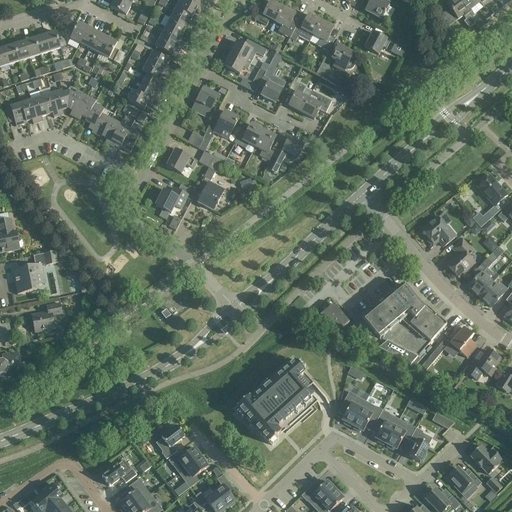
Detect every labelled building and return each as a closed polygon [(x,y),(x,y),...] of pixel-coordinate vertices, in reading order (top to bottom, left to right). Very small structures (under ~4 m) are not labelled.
[(117,0),(114,0),(110,10),(125,18),(131,7),(117,0)] [(202,0),(186,0),(185,3),(203,12),(208,3),(206,2),(202,0)] [(370,4),(365,13),(380,21),(382,18),(389,22),(395,11),(388,7),(389,5),(379,0),(364,0),(364,1),(370,4)] [(455,0),(446,7),(457,22),(462,18),(466,22),(463,23),(469,30),(474,26),(470,19),(455,0)] [(468,0),(454,0),(455,0),(470,19),(474,16),(470,11),(475,8),(468,0)] [(490,10),(482,0),(468,0),(475,8),(479,4),(486,13),(490,10)] [(482,0),(490,10),(491,9),(488,5),(491,3),(488,0),(482,0)] [(192,19),(194,14),(199,16),(201,12),(202,13),(203,12),(185,3),(180,1),(175,10),(192,19)] [(270,21),(275,23),(278,17),(279,17),(280,15),(280,16),(284,10),(271,3),(267,11),(261,8),(254,21),(266,27),(270,21)] [(175,10),(170,20),(191,31),(193,26),(189,24),(192,19),(175,10)] [(278,34),(290,40),(297,26),(291,24),(295,16),(284,10),(280,16),(280,15),(279,17),(278,17),(275,23),(282,27),(278,34)] [(309,43),(313,37),(316,31),(317,31),(318,29),(321,23),(309,17),(302,29),(297,26),(290,40),(296,43),(298,37),(309,43)] [(170,20),(165,29),(182,38),(185,33),(189,35),(191,31),(170,20)] [(483,22),(477,27),(480,31),(485,27),(486,26),(483,22)] [(318,29),(317,31),(316,31),(313,37),(309,43),(317,47),(328,53),(335,40),(329,37),(333,30),(321,23),(318,29)] [(80,47),(88,30),(78,25),(70,42),(80,47)] [(165,29),(160,39),(181,50),(183,46),(179,43),(182,38),(165,29)] [(89,51),(97,35),(88,30),(80,47),(89,51)] [(378,56),(382,49),(386,51),(390,43),(373,34),(365,49),(378,56)] [(45,38),(50,55),(61,51),(55,35),(45,38)] [(107,40),(97,35),(89,51),(99,56),(107,40)] [(35,41),(40,58),(50,55),(45,38),(35,41)] [(160,39),(155,48),(172,57),(174,53),(179,55),(181,50),(160,39)] [(116,45),(107,40),(99,56),(97,60),(105,64),(107,61),(108,61),(109,60),(113,62),(114,63),(119,52),(115,49),(117,45),(116,45)] [(397,40),(390,53),(401,59),(408,46),(397,40)] [(24,44),(29,61),(40,58),(35,41),(24,44)] [(14,48),(19,64),(29,61),(24,44),(14,48)] [(250,66),(256,54),(236,44),(230,55),(250,66)] [(272,50),(278,54),(281,47),(276,44),(272,50)] [(3,51),(8,68),(19,64),(14,48),(3,51)] [(353,69),(354,68),(354,65),(354,63),(352,62),(350,61),(353,56),(338,48),(331,60),(336,62),(333,68),(344,73),(345,70),(347,71),(349,71),(351,71),(353,69)] [(132,55),(139,58),(141,55),(140,54),(141,52),(138,50),(136,52),(134,51),(132,55)] [(3,51),(0,51),(0,70),(8,68),(3,51)] [(119,52),(114,63),(119,66),(125,55),(119,52)] [(168,74),(170,70),(167,68),(169,62),(153,53),(148,63),(168,74)] [(273,59),(269,67),(263,78),(269,81),(261,97),(275,105),(282,91),(285,85),(272,78),(282,58),(276,54),(273,59)] [(248,70),(250,66),(230,55),(224,68),(239,76),(243,67),(248,70)] [(148,63),(142,73),(147,76),(147,75),(159,81),(161,77),(165,79),(168,74),(148,63)] [(322,64),(317,74),(324,78),(329,67),(322,64)] [(103,71),(99,69),(99,70),(94,68),(91,73),(96,76),(100,78),(103,71)] [(43,69),(33,72),(36,79),(45,76),(43,69)] [(256,92),(265,74),(259,71),(249,91),(255,94),(256,92)] [(122,74),(117,83),(122,85),(127,77),(122,74)] [(160,94),(165,85),(159,81),(147,75),(147,76),(142,85),(160,94)] [(301,114),(313,92),(293,82),(293,83),(287,94),(294,98),(289,108),(301,114)] [(123,91),(125,87),(117,83),(115,87),(123,91)] [(27,91),(26,85),(15,88),(18,95),(22,94),(21,93),(27,91)] [(142,85),(137,94),(137,95),(153,103),(155,104),(160,94),(142,85)] [(338,86),(335,93),(342,97),(346,90),(338,86)] [(153,103),(137,95),(137,94),(128,89),(123,99),(127,102),(143,110),(146,105),(150,107),(153,103)] [(217,98),(203,90),(192,111),(206,118),(217,98)] [(58,119),(63,118),(61,113),(68,111),(70,94),(64,96),(63,92),(50,96),(58,119)] [(313,92),(301,114),(314,121),(319,111),(324,114),(330,103),(319,97),(315,104),(308,101),(313,92)] [(86,99),(76,94),(74,97),(70,94),(68,111),(72,113),(70,117),(74,119),(86,99)] [(50,96),(41,99),(46,118),(51,116),(53,121),(58,119),(50,96)] [(41,99),(31,103),(38,125),(42,124),(41,120),(46,118),(41,99)] [(74,119),(79,122),(81,118),(86,121),(94,106),(95,104),(86,99),(74,119)] [(31,103),(21,106),(26,124),(31,123),(32,127),(38,125),(31,103)] [(26,124),(21,106),(11,109),(15,123),(17,128),(26,125),(26,124)] [(86,121),(85,123),(90,126),(88,130),(92,132),(101,116),(103,111),(94,106),(86,121)] [(130,108),(126,115),(130,116),(136,120),(139,114),(139,113),(133,110),(130,108)] [(9,125),(15,123),(11,109),(5,111),(9,125)] [(215,130),(213,134),(214,135),(219,137),(227,141),(230,135),(238,120),(224,112),(215,130)] [(140,115),(135,123),(142,126),(146,118),(140,115)] [(110,121),(101,116),(92,132),(93,133),(92,135),(100,139),(110,121)] [(120,126),(110,121),(100,139),(101,140),(102,138),(107,141),(105,145),(108,147),(120,126)] [(129,131),(120,126),(108,147),(113,150),(115,145),(120,148),(129,131)] [(255,148),(263,132),(251,126),(249,129),(244,126),(239,135),(234,145),(245,150),(248,145),(255,148)] [(129,131),(120,148),(121,148),(120,150),(129,154),(139,136),(129,131)] [(275,139),(263,132),(255,148),(262,152),(259,158),(269,163),(270,162),(274,154),(269,151),(275,139)] [(187,144),(198,150),(204,139),(193,133),(187,144)] [(205,138),(204,139),(198,150),(204,153),(211,141),(205,138)] [(269,163),(265,170),(276,176),(280,168),(283,162),(284,163),(286,163),(287,164),(289,164),(291,163),(293,163),(294,162),(296,160),(297,159),(303,147),(289,139),(282,151),(281,153),(276,150),(274,154),(270,162),(269,163)] [(189,159),(175,152),(167,168),(181,175),(185,167),(192,171),(196,164),(188,160),(189,159)] [(209,169),(214,159),(204,154),(199,164),(209,169)] [(217,174),(223,163),(219,161),(214,159),(209,169),(215,173),(217,174)] [(215,173),(209,169),(204,179),(210,182),(215,173)] [(272,179),(265,175),(261,182),(268,186),(272,179)] [(477,189),(494,208),(507,196),(490,177),(477,189)] [(251,180),(240,184),(243,193),(258,188),(255,182),(252,183),(251,180)] [(224,192),(209,184),(198,204),(213,212),(224,192)] [(184,204),(189,207),(196,194),(182,187),(180,193),(174,190),(170,196),(163,192),(155,207),(163,211),(169,214),(170,215),(174,207),(181,210),(184,204)] [(511,201),(511,202),(510,204),(497,218),(504,224),(509,218),(511,220),(511,201)] [(163,211),(159,217),(166,220),(169,214),(163,211)] [(169,228),(176,232),(181,221),(174,217),(169,228)] [(469,229),(475,224),(469,217),(463,222),(469,229)] [(438,219),(422,232),(427,238),(426,239),(431,246),(437,240),(443,248),(456,238),(446,227),(445,228),(438,219)] [(0,255),(18,252),(15,234),(13,234),(10,221),(0,223),(0,255)] [(495,226),(490,222),(481,230),(486,235),(495,226)] [(480,231),(475,225),(469,231),(474,237),(480,231)] [(458,256),(447,267),(458,279),(464,273),(465,274),(474,264),(468,257),(473,252),(462,241),(452,250),(458,256)] [(492,244),(487,249),(492,254),(497,249),(492,244)] [(34,267),(12,271),(17,296),(36,292),(35,288),(41,287),(45,286),(43,275),(41,266),(45,265),(45,267),(59,264),(57,253),(56,253),(43,255),(43,256),(33,258),(34,267)] [(481,266),(486,270),(487,271),(487,270),(497,260),(492,255),(481,266)] [(468,289),(480,299),(493,284),(498,278),(495,275),(494,276),(487,270),(487,271),(486,270),(482,274),(481,274),(468,289)] [(493,284),(480,299),(491,309),(504,294),(507,291),(502,286),(499,289),(493,284)] [(346,333),(347,334),(413,369),(425,356),(422,353),(446,326),(426,308),(423,310),(403,286),(362,320),(354,326),(346,333)] [(47,308),(48,315),(32,318),(35,333),(54,329),(52,319),(62,317),(60,305),(47,308)] [(320,317),(342,329),(349,324),(334,305),(320,317)] [(166,311),(161,314),(166,320),(170,316),(166,311)] [(450,345),(467,360),(477,348),(469,341),(473,337),(463,329),(450,345)] [(418,371),(423,375),(452,342),(447,338),(418,371)] [(494,370),(501,361),(488,352),(479,365),(472,360),(464,373),(477,382),(483,373),(491,378),(496,371),(494,370)] [(0,382),(1,382),(0,377),(5,376),(9,371),(13,374),(21,368),(19,357),(10,358),(10,356),(2,358),(2,362),(0,362),(0,382)] [(250,399),(237,409),(251,426),(253,424),(256,428),(255,430),(268,446),(281,435),(275,428),(277,426),(279,429),(283,426),(281,423),(284,420),(285,422),(314,397),(299,380),(305,374),(296,363),(276,381),(276,382),(272,385),(272,384),(252,402),(250,399)] [(351,369),(348,375),(355,379),(358,373),(351,369)] [(503,374),(498,382),(495,387),(508,395),(511,389),(511,375),(510,379),(503,374)] [(447,379),(445,386),(452,388),(454,382),(447,379)] [(366,403),(356,398),(356,397),(349,393),(343,405),(349,408),(342,421),(344,423),(343,424),(350,428),(351,427),(353,427),(366,403)] [(489,400),(485,406),(492,410),(496,404),(489,400)] [(410,401),(407,407),(415,412),(418,405),(410,401)] [(376,408),(366,403),(353,427),(354,428),(353,430),(360,433),(361,432),(363,433),(370,420),(376,423),(383,411),(376,408)] [(376,423),(383,427),(375,440),(378,441),(377,443),(384,446),(385,445),(386,445),(399,421),(389,416),(389,415),(383,411),(376,423)] [(447,420),(443,427),(448,430),(455,424),(453,423),(447,420)] [(386,445),(387,446),(386,448),(393,452),(394,450),(397,451),(403,438),(410,441),(416,430),(409,426),(409,427),(399,421),(386,445)] [(161,454),(166,460),(177,452),(173,447),(184,438),(177,428),(175,429),(174,428),(167,433),(168,434),(161,439),(162,439),(156,444),(162,453),(161,454)] [(409,458),(420,464),(421,461),(423,462),(427,455),(425,454),(429,447),(428,446),(432,440),(422,434),(423,433),(416,430),(410,441),(416,445),(409,458)] [(150,432),(146,435),(150,440),(154,437),(150,432)] [(492,452),(489,455),(481,447),(470,457),(476,463),(475,464),(480,469),(481,469),(488,476),(499,466),(498,464),(501,461),(492,452)] [(181,459),(178,455),(168,462),(172,467),(179,475),(201,459),(199,457),(201,456),(196,450),(195,451),(194,450),(181,459)] [(204,460),(202,461),(201,459),(179,475),(186,484),(185,484),(189,490),(199,482),(195,477),(207,468),(206,467),(208,465),(204,460)] [(102,477),(109,487),(121,478),(126,484),(136,476),(131,470),(130,471),(130,470),(124,462),(117,466),(111,471),(109,469),(103,474),(104,476),(102,477)] [(217,468),(213,472),(218,479),(223,476),(217,468)] [(467,478),(458,469),(457,470),(455,469),(450,474),(451,476),(447,480),(463,496),(473,486),(476,489),(481,485),(471,474),(467,478)] [(222,488),(214,494),(226,509),(227,508),(229,510),(235,505),(234,503),(235,502),(228,494),(234,490),(223,476),(217,481),(222,488)] [(502,489),(492,479),(486,485),(496,495),(502,489)] [(126,511),(128,511),(129,511),(150,496),(144,487),(139,480),(129,488),(133,494),(121,503),(123,505),(121,506),(125,511),(126,511)] [(336,489),(330,483),(328,485),(327,483),(316,493),(311,488),(312,488),(311,487),(301,497),(307,503),(307,502),(315,511),(335,492),(334,491),(336,489)] [(43,494),(42,496),(51,507),(59,500),(60,501),(63,498),(53,486),(51,488),(48,491),(46,492),(43,494)] [(334,511),(333,510),(343,500),(342,498),(343,497),(337,491),(336,492),(335,492),(315,511),(316,511),(334,511)] [(426,501),(436,511),(448,511),(452,509),(455,511),(460,506),(452,498),(447,502),(436,491),(426,501)] [(492,492),(485,498),(489,502),(496,496),(492,492)] [(225,511),(224,510),(226,509),(214,494),(205,501),(200,494),(195,498),(203,508),(208,504),(213,511),(225,511)] [(45,511),(51,507),(42,496),(40,497),(38,499),(31,505),(33,507),(35,510),(37,511),(45,511)] [(161,511),(163,511),(158,505),(157,505),(150,496),(129,511),(161,511)] [(203,508),(195,498),(198,501),(193,505),(198,511),(197,511),(203,511),(205,511),(203,508)] [(51,507),(45,511),(63,511),(67,509),(60,501),(59,500),(51,507)]
